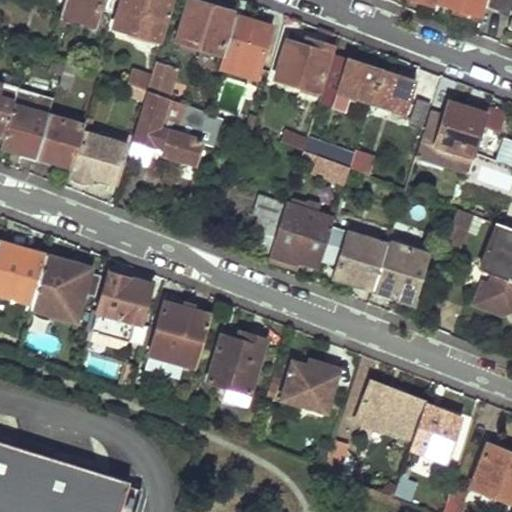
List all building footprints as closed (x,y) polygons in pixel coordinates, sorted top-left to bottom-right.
[(103,0),(66,0),(62,15),(95,26),(103,0)] [(172,0),(122,0),(115,27),(160,41),(172,0)] [(193,0),(189,0),(177,40),(190,44),(188,49),(194,50),(195,45),(221,53),(236,7),(212,0),(196,0),(196,1),(193,0)] [(439,0),(439,4),(454,8),(453,11),(477,18),(482,0),(439,0)] [(511,0),(488,0),(487,6),(511,15),(509,24),(511,25),(511,0)] [(272,28),(236,17),(221,67),(257,78),(272,28)] [(300,93),(302,88),(318,93),(332,48),(295,37),(293,43),(286,41),(274,79),(296,86),(295,91),(300,93)] [(370,104),(380,71),(334,56),(324,89),(370,104)] [(157,62),(147,92),(168,99),(177,69),(157,62)] [(130,70),(128,87),(148,89),(150,73),(130,70)] [(415,82),(380,71),(370,104),(405,115),(415,82)] [(215,110),(240,117),(249,85),(224,78),(215,110)] [(0,136),(3,137),(13,105),(17,88),(0,83),(0,136)] [(168,99),(147,92),(132,142),(166,153),(164,159),(171,161),(183,124),(201,130),(207,112),(168,99)] [(422,128),(431,103),(420,100),(412,125),(422,128)] [(431,110),(417,155),(469,172),(476,153),(484,127),(488,115),(448,102),(444,114),(431,110)] [(50,116),(13,105),(3,137),(0,145),(23,152),(22,156),(36,161),(50,116)] [(224,118),(207,112),(201,130),(183,124),(171,161),(195,169),(204,140),(216,144),(224,118)] [(84,127),(50,116),(36,161),(50,165),(51,160),(72,166),(82,133),(84,127)] [(94,120),(87,118),(84,127),(82,133),(86,135),(72,178),(76,179),(74,186),(85,189),(86,184),(89,185),(91,177),(115,185),(127,147),(89,135),(94,120)] [(280,139),(303,149),(308,136),(285,126),(280,139)] [(501,132),(484,127),(476,153),(493,158),(501,132)] [(350,167),(363,171),(369,152),(356,148),(350,166),(350,167)] [(315,153),(309,172),(345,185),(350,167),(350,166),(315,153)] [(469,172),(457,211),(478,217),(497,160),(493,158),(476,153),(469,172)] [(271,252),(287,204),(259,194),(253,212),(259,214),(249,244),(271,252)] [(287,204),(271,252),(270,254),(294,263),(296,259),(318,266),(333,219),(287,204)] [(478,217),(457,211),(447,241),(464,247),(470,232),(477,234),(482,219),(478,217)] [(489,286),(511,294),(511,229),(499,225),(483,269),(493,273),(489,286)] [(388,245),(348,232),(334,277),(374,291),(388,245)] [(0,295),(31,305),(46,255),(0,241),(0,295)] [(389,243),(388,245),(374,291),(413,303),(428,255),(389,243)] [(31,305),(30,307),(76,322),(91,268),(46,255),(31,305)] [(129,277),(110,271),(98,312),(92,310),(87,327),(129,339),(134,323),(141,326),(152,290),(127,282),(129,277)] [(511,311),(511,294),(489,286),(488,288),(482,286),(476,305),(504,315),(511,311)] [(209,317),(164,303),(143,370),(179,381),(183,366),(193,369),(209,317)] [(265,340),(224,328),(207,382),(228,389),(224,402),(248,410),(252,396),(248,395),(265,340)] [(338,368),(300,358),(299,363),(293,361),(282,401),(326,413),(338,368)] [(115,391),(128,395),(137,370),(124,365),(115,391)] [(387,430),(414,439),(425,406),(426,402),(372,384),(359,424),(386,433),(387,430)] [(464,419),(425,406),(414,439),(410,449),(449,462),(464,419)] [(346,441),(332,437),(322,468),(348,478),(354,459),(345,446),(346,441)] [(0,511),(117,511),(127,482),(0,443),(0,511)] [(511,453),(487,444),(470,487),(511,503),(511,453)] [(410,465),(406,464),(394,496),(408,501),(413,487),(404,483),(410,465)]
